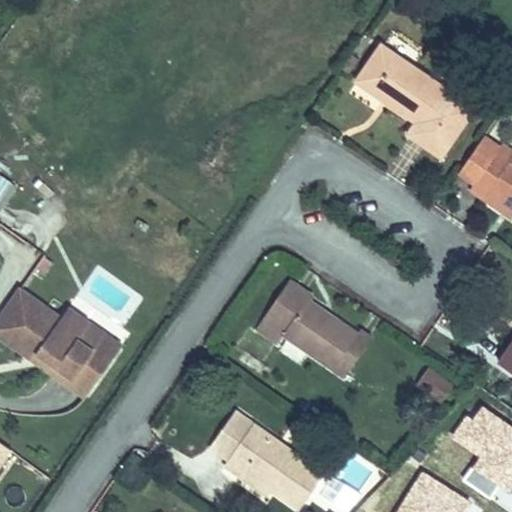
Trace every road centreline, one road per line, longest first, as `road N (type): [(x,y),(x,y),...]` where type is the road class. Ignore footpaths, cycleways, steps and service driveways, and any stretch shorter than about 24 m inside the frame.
road 1 (residential): [(63,511),(261,214)]
road 2 (residential): [(261,214),(307,159),(455,256),(419,314)]
road 3 (residential): [(419,314),(261,214)]
